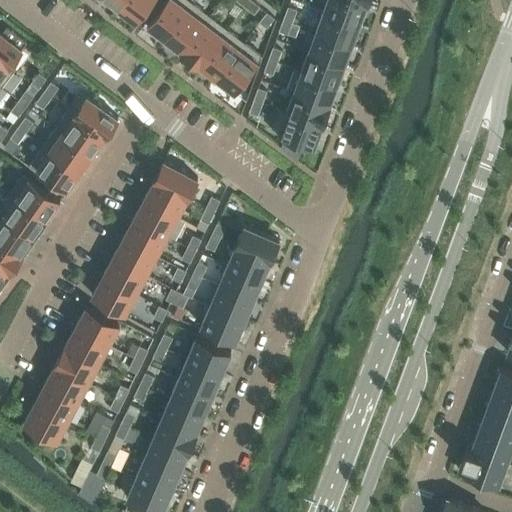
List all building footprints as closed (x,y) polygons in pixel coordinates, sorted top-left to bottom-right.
[(122,0),(118,6),(136,20),(151,0),(122,0)] [(165,0),(148,24),(165,37),(193,1),(191,0),(165,0)] [(260,5),(253,0),(248,0),(244,5),(255,13),(260,5)] [(361,0),(327,0),(324,9),(360,22),(368,2),(361,0)] [(165,37),(183,50),(210,14),(193,1),(165,37)] [(288,5),(284,17),(293,21),(297,9),(288,5)] [(324,9),(316,29),(353,43),(360,22),(324,9)] [(267,11),(259,21),(267,27),(275,17),(267,11)] [(183,50),(200,63),(227,27),(210,14),(183,50)] [(284,17),(280,29),(288,33),(293,21),(284,17)] [(0,28),(0,57),(15,69),(16,68),(10,64),(23,47),(28,40),(7,25),(2,31),(0,28)] [(200,63),(217,77),(245,40),(227,27),(200,63)] [(316,29),(309,50),(345,63),(353,43),(316,29)] [(245,40),(217,77),(235,90),(262,54),(245,40)] [(273,46),(269,58),(278,61),(282,49),(273,46)] [(295,67),(338,83),(345,63),(309,50),(302,69),(295,67)] [(0,57),(0,84),(2,86),(15,69),(0,57)] [(269,58),(265,70),(274,73),(278,61),(269,58)] [(295,67),(287,88),(330,103),(338,83),(295,67)] [(39,71),(32,81),(39,87),(47,77),(39,71)] [(51,80),(44,91),(51,96),(59,86),(51,80)] [(259,86),(254,98),(263,102),(268,90),(259,86)] [(26,88),(19,99),(26,105),(34,94),(26,88)] [(287,110),(280,107),(280,108),(323,124),(330,103),(287,88),(287,89),(294,91),(287,110)] [(81,89),(68,108),(106,134),(119,116),(81,89)] [(44,91),(37,101),(44,107),(51,96),(44,91)] [(254,98),(250,110),(259,114),(263,102),(254,98)] [(19,99),(11,109),(19,115),(26,105),(19,99)] [(68,108),(56,125),(93,152),(106,134),(68,108)] [(280,108),(272,129),(315,145),(323,124),(280,108)] [(26,115),(19,125),(26,131),(34,121),(26,115)] [(1,123),(0,124),(0,138),(1,139),(9,129),(1,123)] [(26,131),(19,125),(11,136),(19,141),(26,131)] [(56,125),(44,143),(81,169),(93,152),(56,125)] [(81,169),(44,143),(31,161),(68,188),(81,169)] [(165,158),(154,178),(188,196),(199,176),(165,158)] [(24,172),(11,190),(48,216),(61,198),(24,172)] [(154,178),(144,197),(178,215),(188,196),(154,178)] [(11,190),(0,205),(0,209),(36,234),(48,216),(11,190)] [(212,195),(206,206),(214,210),(220,199),(212,195)] [(144,197),(133,216),(167,234),(178,215),(144,197)] [(206,206),(200,218),(209,222),(214,210),(206,206)] [(0,209),(0,235),(23,252),(36,234),(0,209)] [(133,216),(123,235),(157,253),(167,234),(133,216)] [(217,221),(212,233),(220,237),(226,226),(217,221)] [(244,223),(235,244),(271,259),(280,238),(244,223)] [(193,233),(187,245),(196,249),(201,238),(193,233)] [(212,233),(206,245),(214,249),(220,237),(212,233)] [(0,235),(0,262),(11,270),(23,252),(0,235)] [(123,235),(113,254),(147,273),(157,253),(123,235)] [(235,244),(227,263),(262,279),(271,259),(235,244)] [(187,245),(182,257),(190,261),(196,249),(187,245)] [(113,254),(103,273),(137,292),(147,273),(113,254)] [(198,260),(193,271),(202,275),(207,265),(198,260)] [(0,262),(0,284),(11,270),(0,262)] [(227,263),(218,283),(254,298),(262,279),(227,263)] [(178,265),(173,276),(181,280),(186,269),(178,265)] [(193,271),(187,284),(196,288),(202,275),(193,271)] [(103,273),(92,293),(126,311),(137,292),(103,273)] [(218,283),(210,303),(245,318),(254,298),(218,283)] [(172,286),(167,297),(175,301),(180,290),(172,286)] [(180,290),(175,301),(183,305),(189,294),(180,290)] [(210,303),(201,324),(236,339),(245,318),(210,303)] [(86,304),(76,324),(110,342),(120,322),(86,304)] [(159,304),(154,316),(162,320),(168,308),(159,304)] [(76,324),(65,343),(99,361),(110,342),(76,324)] [(164,332),(159,344),(167,348),(173,336),(164,332)] [(196,335),(187,356),(223,371),(232,350),(196,335)] [(65,343),(55,362),(89,380),(99,361),(65,343)] [(140,344),(134,356),(143,360),(148,348),(140,344)] [(159,344),(153,355),(162,359),(167,348),(159,344)] [(134,356),(129,367),(137,372),(143,360),(134,356)] [(187,356),(179,376),(214,391),(223,371),(187,356)] [(55,362),(45,381),(79,399),(89,380),(55,362)] [(511,369),(501,366),(494,387),(511,393),(511,369)] [(146,371),(140,382),(149,386),(154,375),(146,371)] [(179,376),(170,396),(206,411),(214,391),(179,376)] [(45,381),(35,400),(69,418),(79,399),(45,381)] [(140,382),(134,394),(143,398),(149,386),(140,382)] [(121,383),(116,395),(124,399),(130,387),(121,383)] [(511,393),(494,387),(486,407),(511,416),(511,393)] [(110,406),(119,410),(124,399),(116,395),(110,406)] [(170,396),(162,416),(197,431),(206,411),(170,396)] [(35,400),(24,420),(58,438),(69,418),(35,400)] [(511,416),(486,407),(479,428),(511,440),(511,416)] [(127,410),(121,421),(130,426),(135,414),(127,410)] [(162,416),(153,435),(189,451),(197,431),(162,416)] [(121,421),(116,433),(124,437),(130,426),(121,421)] [(97,434),(106,438),(111,426),(103,422),(97,434)] [(467,446),(507,461),(511,448),(511,440),(479,428),(471,448),(467,446)] [(97,434),(91,445),(100,450),(106,438),(97,434)] [(153,435),(145,455),(180,470),(189,451),(153,435)] [(467,446),(459,468),(499,483),(507,461),(467,446)] [(108,449),(103,461),(111,465),(117,453),(108,449)] [(145,455),(136,475),(172,490),(180,470),(145,455)] [(93,463),(83,458),(73,480),(83,485),(93,463)] [(103,461),(97,472),(106,476),(111,465),(103,461)] [(136,475),(127,496),(163,511),(172,490),(136,475)] [(442,511),(486,511),(487,510),(448,496),(447,498),(442,511)]
